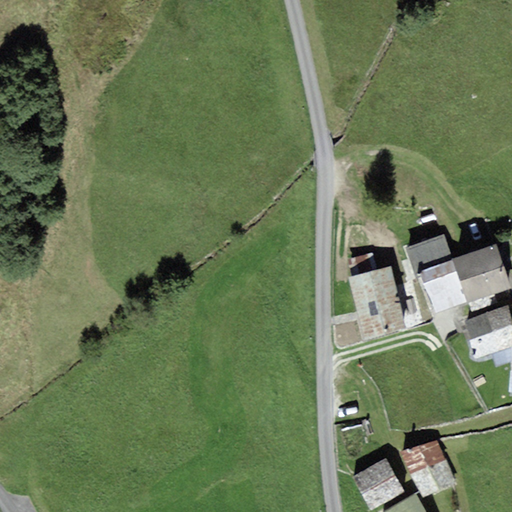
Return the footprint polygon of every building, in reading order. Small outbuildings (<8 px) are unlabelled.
[(444,233),(405,248),(416,278),(421,276),(420,273),(453,260),(444,233)] [(468,303),(511,288),(496,244),(453,260),(468,301),(468,303)] [(353,276),(378,269),(372,252),(348,258),(353,276)] [(421,276),(436,313),(468,301),(453,260),(420,273),(421,276)] [(353,276),(348,277),(365,338),(408,328),(392,265),(378,269),(353,276)] [(511,317),(508,305),(465,321),(475,354),(511,343),(511,317)] [(437,441),(401,452),(424,497),(457,484),(437,441)] [(386,458),(353,477),(371,510),(405,492),(386,458)] [(427,511),(418,494),(383,511),(427,511)]
